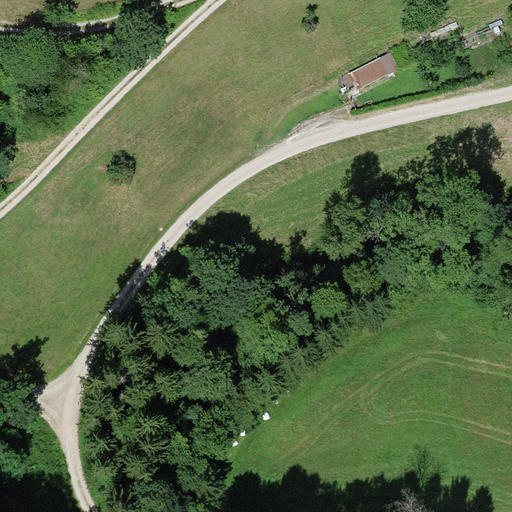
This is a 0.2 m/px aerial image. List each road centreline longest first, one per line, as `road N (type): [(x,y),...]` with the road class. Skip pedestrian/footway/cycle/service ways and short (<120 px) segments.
road 1 (track): [(511,95),(270,156),(202,203),(148,260),(53,402),(85,511)]
road 2 (track): [(0,208),(218,0)]
road 3 (track): [(0,23),(70,28),(184,0)]
